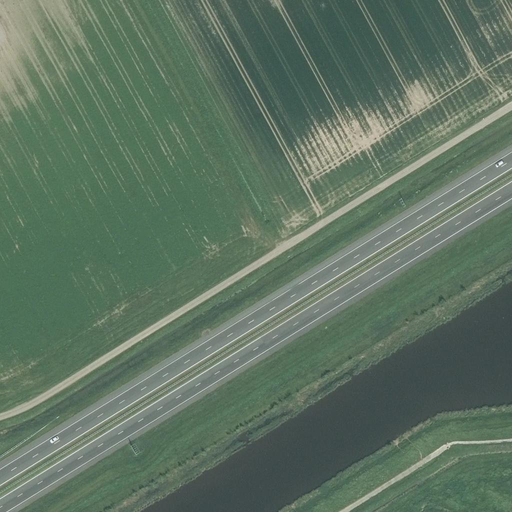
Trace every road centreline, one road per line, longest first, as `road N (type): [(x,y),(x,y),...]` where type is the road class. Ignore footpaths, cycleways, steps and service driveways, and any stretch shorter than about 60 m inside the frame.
road 1 (motorway): [(511,161),(0,479)]
road 2 (motorway): [(0,506),(511,188)]
road 3 (unclassified): [(0,417),(511,106)]
road 4 (unclassified): [(342,511),(449,445)]
